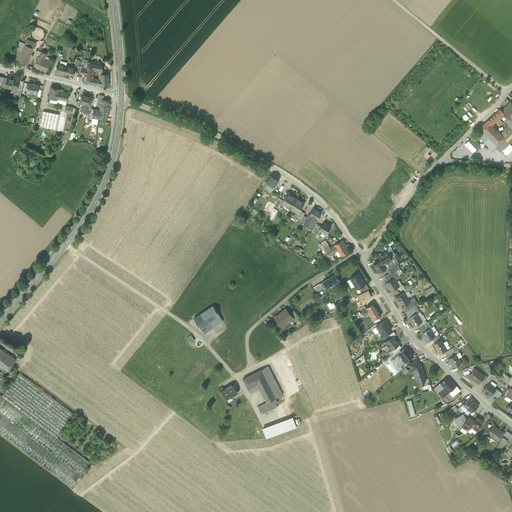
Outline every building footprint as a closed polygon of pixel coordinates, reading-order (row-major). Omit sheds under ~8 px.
[(27,40),(25,43),(18,61),(26,65),(33,48),(34,49),(36,44),(27,40)] [(11,58),(18,61),(25,43),(20,41),(15,53),(14,52),(11,58)] [(33,68),(45,73),(50,61),(44,59),(47,54),(41,52),(33,68)] [(99,71),(103,71),(103,65),(87,62),(86,68),(86,69),(94,71),(97,71),(99,71)] [(60,73),(64,74),(66,66),(58,63),(56,71),(60,72),(60,73)] [(75,68),(66,66),(64,74),(74,76),(75,68)] [(84,83),(89,84),(90,79),(93,80),(93,78),(94,71),(86,69),(85,74),(84,83)] [(101,74),(101,80),(101,86),(109,86),(109,74),(103,74),(101,74)] [(19,80),(7,77),(5,85),(5,87),(13,88),(13,87),(17,88),(17,89),(19,80)] [(27,92),(37,94),(39,85),(29,83),(27,92)] [(57,100),(58,99),(57,99),(59,91),(63,92),(63,90),(51,87),(49,98),(50,98),(57,100)] [(69,93),(63,92),(59,91),(57,99),(58,99),(67,101),(69,93)] [(87,113),(89,106),(92,97),(82,95),(80,103),(83,104),(82,108),(83,108),(82,111),(81,111),(87,113)] [(100,109),(109,110),(110,101),(103,100),(98,99),(97,105),(101,106),(100,109)] [(508,118),(511,121),(511,120),(511,103),(510,102),(502,111),(501,112),(504,114),(508,118)] [(107,120),(109,110),(100,109),(100,111),(94,110),(93,118),(98,118),(107,120)] [(495,114),(499,119),(504,114),(501,112),(502,111),(500,109),(495,114)] [(39,127),(57,131),(60,115),(43,111),(39,127)] [(61,111),(60,115),(57,131),(63,132),(68,112),(65,112),(61,111)] [(497,121),(492,116),(488,121),(492,125),(497,121)] [(488,137),(497,147),(505,139),(505,138),(500,134),(492,125),(488,121),(480,128),(481,130),(484,133),(488,137)] [(511,130),(511,129),(508,125),(503,130),(504,130),(500,134),(505,138),(511,130)] [(488,137),(484,133),(481,130),(477,134),(483,141),(486,139),(488,137)] [(480,145),(472,136),(464,144),(472,152),(480,145)] [(488,137),(486,139),(483,141),(492,151),(496,148),(497,147),(488,137)] [(497,147),(496,148),(500,152),(509,143),(508,142),(505,139),(497,147)] [(266,182),(268,183),(275,187),(279,180),(271,175),(266,182)] [(272,191),(275,187),(268,183),(265,187),(272,191)] [(290,208),(296,198),(293,196),(293,195),(291,194),(289,194),(287,193),(283,200),(281,204),(283,205),(284,205),(285,205),(288,206),(288,208),(290,208)] [(274,206),(279,208),(281,204),(283,200),(279,198),(274,206)] [(304,203),(296,198),(290,208),(298,213),(300,211),(304,203)] [(273,221),(278,210),(274,207),(268,218),(273,221)] [(309,215),(317,219),(318,219),(322,213),(319,211),(316,209),(316,210),(313,208),(309,215)] [(307,217),(303,215),(305,213),(300,211),(298,213),(295,218),(300,221),(303,223),(307,217)] [(312,228),(317,219),(309,215),(308,218),(307,217),(303,223),(312,228)] [(320,231),(326,235),(331,226),(324,221),(321,226),(318,230),(320,231)] [(324,249),(326,251),(330,248),(326,241),(321,244),(324,249)] [(342,241),(335,245),(338,250),(341,255),(348,251),(342,241)] [(331,255),(338,250),(335,245),(330,248),(326,251),(325,251),(329,256),(331,255)] [(381,260),(384,264),(391,260),(386,252),(381,255),(382,256),(379,257),(381,260)] [(386,268),(384,264),(381,260),(374,264),(376,266),(375,267),(378,273),(386,268)] [(387,267),(389,270),(397,265),(395,262),(393,263),(387,267)] [(384,276),(387,282),(394,278),(395,280),(400,277),(397,272),(395,272),(395,271),(394,270),(390,272),(389,273),(384,276)] [(326,287),(327,289),(340,281),(335,274),(327,279),(328,280),(323,283),(323,282),(322,282),(326,287)] [(351,279),(357,289),(358,288),(365,284),(358,274),(351,279)] [(396,282),(395,280),(394,278),(387,282),(386,283),(391,291),(399,286),(396,282)] [(358,288),(361,293),(370,290),(365,283),(365,284),(358,288)] [(315,287),(318,292),(323,289),(320,284),(315,287)] [(406,292),(408,291),(413,288),(411,284),(404,289),(406,292)] [(361,303),(363,301),(372,297),(368,290),(357,296),(361,303)] [(396,298),(401,307),(402,306),(409,302),(406,298),(404,293),(396,298)] [(402,306),(406,312),(416,306),(418,305),(414,297),(409,300),(409,301),(409,302),(402,306)] [(422,311),(425,310),(424,307),(429,306),(427,301),(422,303),(423,306),(421,307),(422,311)] [(369,314),(373,320),(381,316),(373,303),(366,308),(365,308),(361,311),(364,317),(369,314)] [(194,319),(200,328),(210,322),(213,328),(223,321),(219,315),(213,306),(194,319)] [(406,312),(409,318),(417,313),(420,312),(416,306),(406,312)] [(275,318),(282,327),(283,327),(282,326),(286,322),(287,323),(293,319),(293,318),(290,314),(286,309),(275,318)] [(293,319),(295,321),(299,318),(294,311),(290,314),(293,318),(293,319)] [(355,320),(360,315),(357,312),(352,317),(355,320)] [(408,318),(413,327),(417,324),(422,322),(422,321),(417,313),(409,318),(408,318)] [(376,327),(383,336),(392,329),(385,321),(376,327)] [(210,322),(200,328),(204,334),(213,328),(210,322)] [(423,324),(427,330),(431,328),(432,327),(428,322),(423,324)] [(423,324),(419,327),(422,333),(427,330),(423,324)] [(435,336),(431,328),(427,330),(422,333),(421,334),(426,341),(431,338),(435,336)] [(187,338),(190,344),(195,341),(191,335),(187,338)] [(389,348),(391,351),(392,350),(399,345),(400,344),(398,341),(395,338),(393,336),(391,338),(385,343),(387,345),(386,346),(388,349),(389,348)] [(433,344),(439,354),(447,349),(441,340),(435,343),(433,344)] [(392,350),(394,353),(401,348),(399,345),(392,350)] [(0,348),(0,366),(6,371),(6,372),(11,366),(7,363),(10,359),(11,360),(12,359),(13,359),(11,357),(10,357),(9,356),(0,348)] [(402,359),(404,362),(406,361),(408,360),(409,361),(411,359),(410,358),(413,356),(406,348),(399,353),(403,359),(402,359)] [(448,359),(453,367),(461,362),(458,358),(456,354),(454,355),(448,358),(448,359)] [(409,364),(413,369),(421,365),(416,359),(409,364)] [(420,383),(423,385),(426,379),(421,365),(413,369),(415,376),(417,382),(420,383)] [(268,366),(261,370),(275,398),(283,395),(268,366)] [(469,376),(478,383),(481,379),(484,376),(479,372),(475,369),(469,376)] [(260,389),(267,402),(267,403),(275,399),(275,398),(261,370),(243,379),(250,394),(260,389)] [(20,373),(2,396),(57,438),(75,415),(20,373)] [(434,388),(442,398),(448,393),(449,392),(456,386),(449,377),(444,380),(443,381),(440,384),(439,383),(439,384),(434,388)] [(488,394),(490,395),(492,394),(496,388),(488,383),(487,384),(483,390),(485,391),(485,392),(488,394)] [(221,391),(226,399),(237,393),(235,388),(232,385),(221,391)] [(460,391),(456,386),(449,392),(453,397),(458,392),(460,391)] [(495,396),(498,398),(502,393),(496,388),(492,394),(494,396),(495,396)] [(90,462),(57,438),(2,396),(0,394),(0,432),(71,487),(90,462)] [(466,402),(463,405),(461,407),(464,411),(465,412),(467,415),(471,413),(479,406),(471,397),(468,400),(466,402)] [(278,403),(275,399),(267,403),(267,402),(257,407),(261,415),(277,407),(275,404),(278,403)] [(456,419),(461,427),(462,426),(466,420),(463,415),(456,419)] [(262,428),(263,429),(293,418),(293,416),(262,428)] [(468,430),(471,426),(474,422),(468,417),(466,420),(462,426),(468,430)] [(476,419),(474,422),(471,426),(477,431),(483,421),(477,417),(476,419)] [(263,429),(266,438),(296,427),(293,418),(263,429)] [(487,434),(497,441),(503,432),(493,425),(490,429),(487,427),(480,436),(484,438),(487,434)] [(503,436),(508,440),(511,434),(506,431),(505,433),(503,436)] [(496,447),(500,450),(508,440),(503,436),(500,440),(502,441),(501,443),(500,443),(496,447)]
